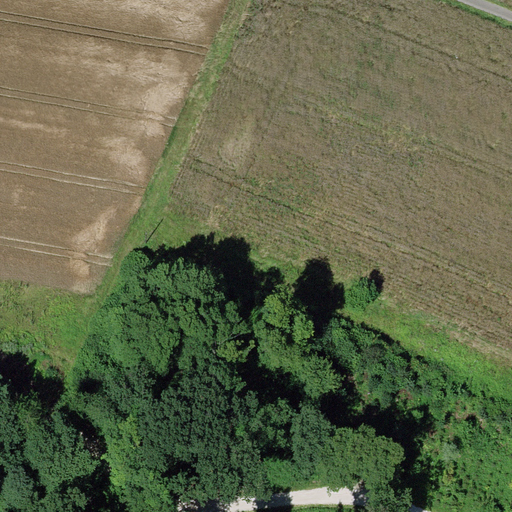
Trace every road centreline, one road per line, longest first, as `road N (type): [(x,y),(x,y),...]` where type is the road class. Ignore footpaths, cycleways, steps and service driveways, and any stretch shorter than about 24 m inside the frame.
road 1 (track): [(238,0),(45,419)]
road 2 (track): [(171,511),(335,494),(416,511)]
road 3 (track): [(171,511),(45,419),(0,408)]
